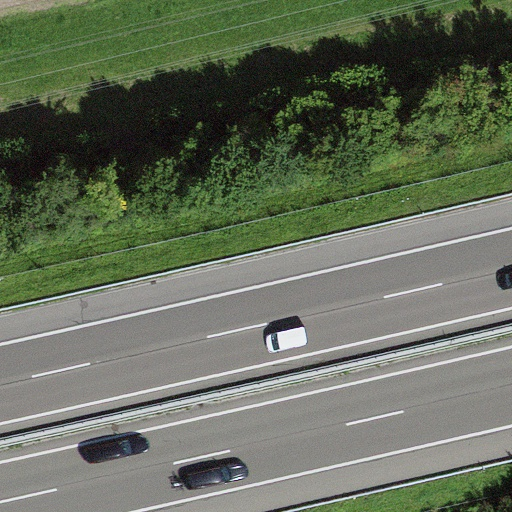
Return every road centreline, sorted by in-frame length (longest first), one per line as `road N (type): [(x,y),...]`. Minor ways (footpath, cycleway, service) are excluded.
road 1 (motorway): [(0,504),(511,388)]
road 2 (motorway): [(511,268),(0,383)]
